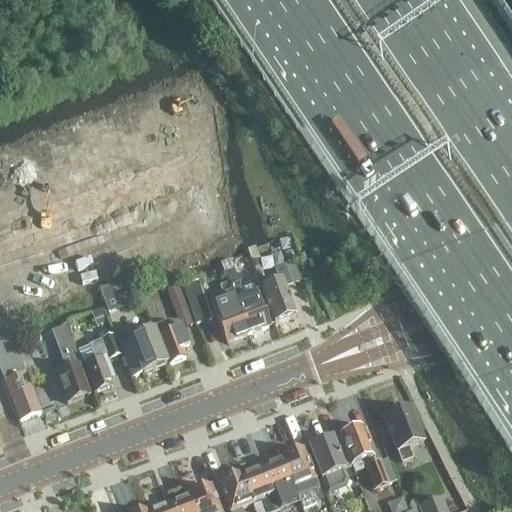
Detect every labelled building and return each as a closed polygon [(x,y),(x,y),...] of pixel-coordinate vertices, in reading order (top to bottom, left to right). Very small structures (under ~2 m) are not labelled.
[(215,198),(194,206),(198,215),(218,208),(215,198)] [(269,215),(263,217),(267,228),(274,226),(269,215)] [(213,247),(234,239),(231,230),(210,237),(213,247)] [(297,251),(285,255),(290,266),(301,262),(297,251)] [(296,265),(287,268),(294,286),(302,283),(296,265)] [(287,268),(287,267),(276,271),(281,285),(263,292),(276,327),(297,319),(286,289),(294,286),(287,268)] [(233,272),(225,275),(230,290),(238,287),(233,272)] [(182,288),(197,326),(211,320),(197,282),(182,288)] [(227,345),(249,337),(230,290),(229,287),(219,290),(222,297),(211,301),(227,345)] [(230,290),(249,337),(269,330),(259,304),(256,296),(244,301),(238,287),(230,290)] [(197,326),(182,288),(171,292),(174,301),(164,304),(171,323),(181,319),(185,331),(197,326)] [(103,312),(92,316),(96,328),(107,323),(103,312)] [(157,332),(171,367),(187,361),(182,350),(188,347),(182,331),(178,333),(175,325),(157,332)] [(79,357),(77,357),(66,329),(53,335),(59,352),(60,351),(61,354),(65,365),(55,369),(58,376),(57,377),(68,405),(90,397),(79,368),(82,366),(79,357)] [(154,335),(119,348),(132,380),(144,376),(144,377),(167,368),(154,335)] [(85,368),(95,395),(112,388),(107,377),(113,375),(108,361),(121,356),(114,340),(91,349),(79,354),(85,368)] [(61,354),(50,358),(55,369),(65,365),(61,354)] [(19,359),(0,366),(0,371),(20,424),(42,415),(27,374),(25,375),(19,359)] [(384,421),(402,466),(413,462),(408,451),(424,445),(410,411),(384,421)] [(363,463),(375,493),(389,487),(389,485),(395,483),(387,462),(380,465),(380,463),(374,465),(372,460),(374,459),(362,430),(340,439),(352,467),(363,463)] [(344,474),(345,473),(333,441),(310,450),(328,498),(345,492),(349,485),(344,474)] [(283,462),(293,490),(314,482),(304,453),(282,461),(282,462),(283,462)] [(273,498),(274,497),(293,490),(283,462),(282,462),(262,470),(273,498)] [(261,502),(264,511),(277,511),(276,506),(277,505),(274,497),(273,498),(262,470),(242,478),(241,478),(251,506),(261,502)] [(241,478),(242,478),(241,476),(219,485),(229,511),(241,511),(240,510),(251,506),(241,478)] [(189,498),(194,511),(218,511),(210,488),(189,496),(189,498)] [(194,511),(189,498),(168,506),(170,511),(194,511)] [(407,511),(403,500),(394,504),(397,511),(407,511)] [(446,511),(442,500),(419,509),(420,511),(419,511),(446,511)] [(276,506),(277,511),(289,511),(286,502),(277,505),(276,506)]
